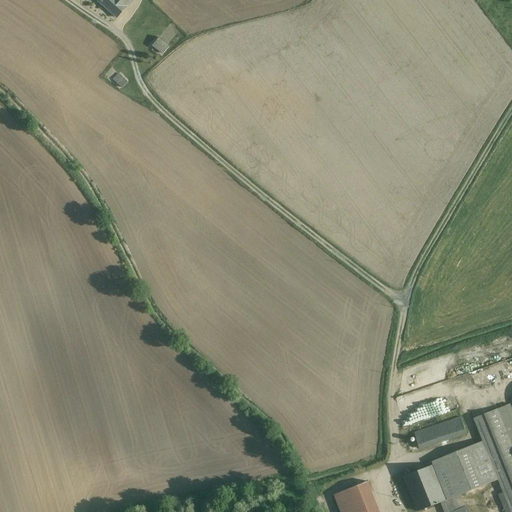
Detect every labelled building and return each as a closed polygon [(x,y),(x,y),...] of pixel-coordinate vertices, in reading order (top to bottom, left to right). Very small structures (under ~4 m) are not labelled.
[(95,0),(117,21),(137,0),(95,0)] [(162,39),(154,46),(163,55),(171,47),(162,39)] [(128,82),(119,74),(113,80),(121,89),(128,82)] [(484,445),(404,477),(418,511),(441,503),(450,499),(498,480),(503,492),(499,494),(505,511),(511,511),(511,408),(510,404),(474,419),(484,445)] [(461,418),(414,433),(419,449),(466,433),(461,418)] [(340,511),(379,511),(367,482),(334,495),(340,511)] [(468,511),(467,508),(457,511),(455,511),(450,499),(441,503),(445,511),(468,511)]
